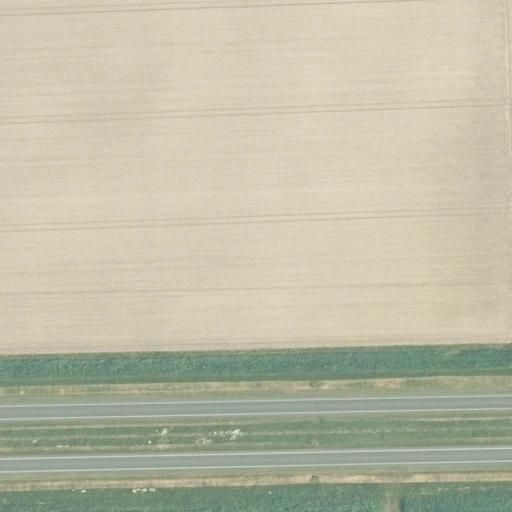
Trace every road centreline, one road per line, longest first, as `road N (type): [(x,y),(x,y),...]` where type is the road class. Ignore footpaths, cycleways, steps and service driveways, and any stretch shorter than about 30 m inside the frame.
road 1 (trunk): [(0,467),(511,455)]
road 2 (trunk): [(511,403),(0,414)]
